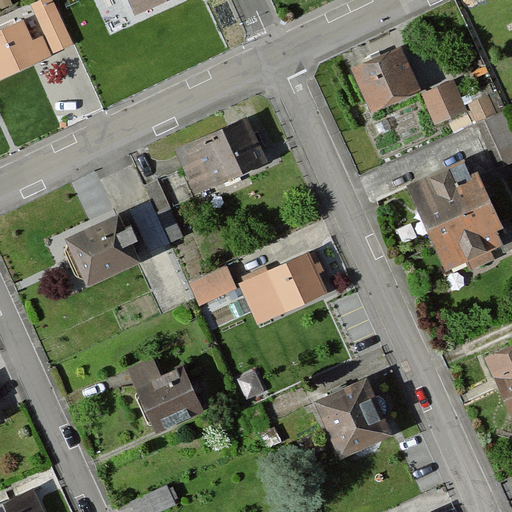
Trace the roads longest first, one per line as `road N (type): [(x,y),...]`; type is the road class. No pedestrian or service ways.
road 1 (residential): [(279,59),(484,511)]
road 2 (residential): [(0,189),(279,59)]
road 3 (residential): [(97,511),(0,299)]
road 4 (residential): [(279,59),(404,0)]
